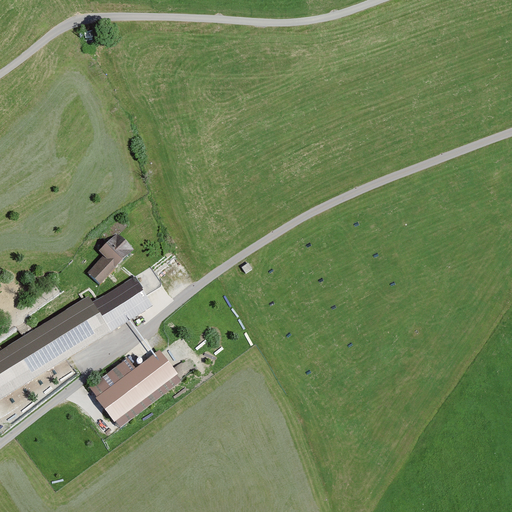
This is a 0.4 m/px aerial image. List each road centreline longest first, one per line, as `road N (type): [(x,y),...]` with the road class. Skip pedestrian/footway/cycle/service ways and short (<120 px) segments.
road 1 (unclassified): [(0,440),(283,230),(366,186),(511,129)]
road 2 (unclassified): [(379,0),(306,20),(81,15),(0,71)]
